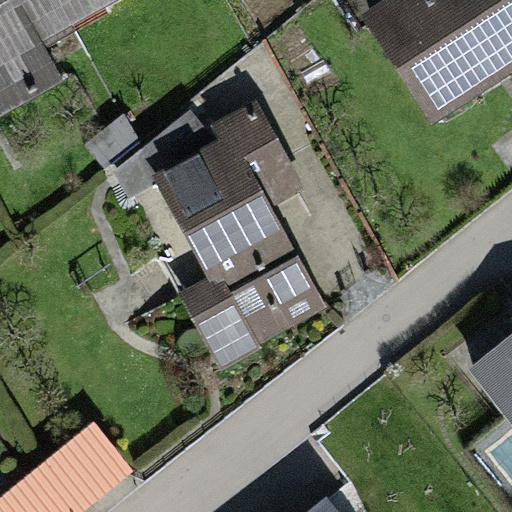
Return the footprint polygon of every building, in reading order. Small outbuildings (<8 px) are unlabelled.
[(0,0),(0,101),(50,74),(27,32),(75,0),(0,0)] [(511,0),(401,0),(364,25),(434,127),(511,73),(511,0)] [(259,133),(148,189),(235,361),(318,319),(259,204),(288,189),(259,133)] [(511,345),(473,376),(511,425),(511,345)] [(87,511),(154,464),(113,407),(2,486),(20,511),(87,511)] [(360,511),(338,485),(306,511),(360,511)]
